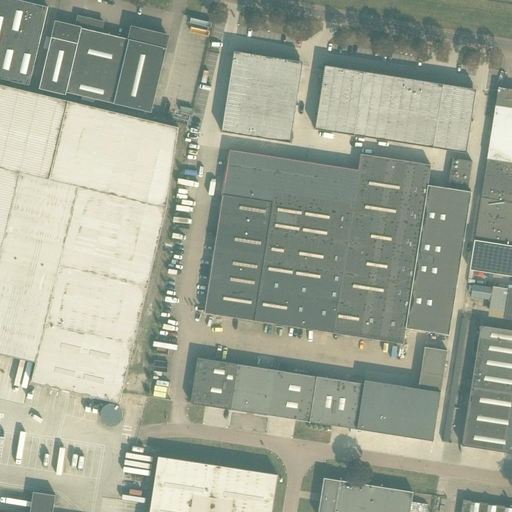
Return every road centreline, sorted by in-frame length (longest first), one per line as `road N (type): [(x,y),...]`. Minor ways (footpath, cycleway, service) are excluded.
road 1 (tertiary): [(511,46),(251,0)]
road 2 (unclassified): [(511,479),(304,448)]
road 3 (unknown): [(0,420),(43,419),(97,435),(113,457),(110,474),(79,487)]
road 4 (unclassified): [(304,448),(195,427),(142,427)]
